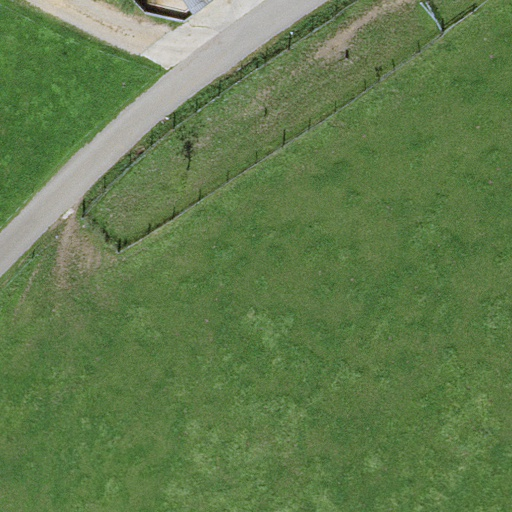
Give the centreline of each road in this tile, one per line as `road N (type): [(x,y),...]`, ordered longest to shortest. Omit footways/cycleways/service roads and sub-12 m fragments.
road 1 (residential): [(0,245),(185,75),(299,0)]
road 2 (track): [(35,0),(196,68)]
